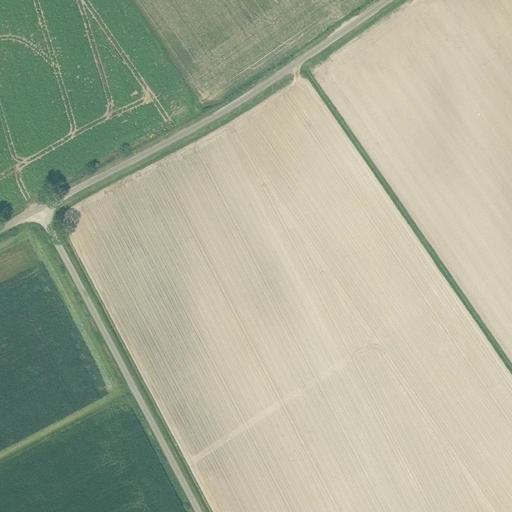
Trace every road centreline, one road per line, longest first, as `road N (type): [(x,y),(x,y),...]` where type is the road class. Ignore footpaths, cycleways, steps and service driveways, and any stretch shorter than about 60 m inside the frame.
road 1 (unclassified): [(41,211),(234,108),(390,0)]
road 2 (unclassified): [(198,511),(41,211)]
